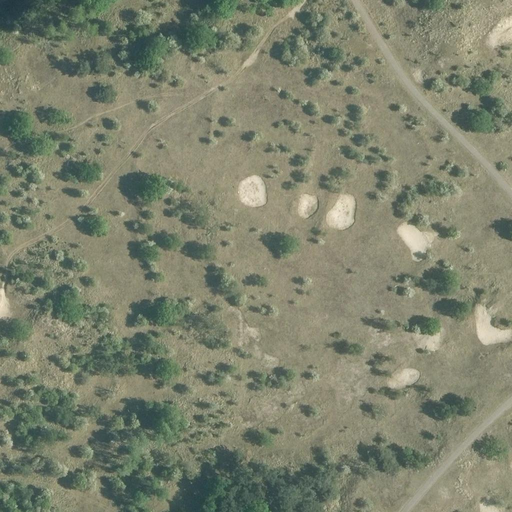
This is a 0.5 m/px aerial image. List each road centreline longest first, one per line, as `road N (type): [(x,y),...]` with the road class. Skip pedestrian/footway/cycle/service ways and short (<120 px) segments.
road 1 (track): [(354,0),(410,87),(511,194)]
road 2 (track): [(405,511),(511,399)]
